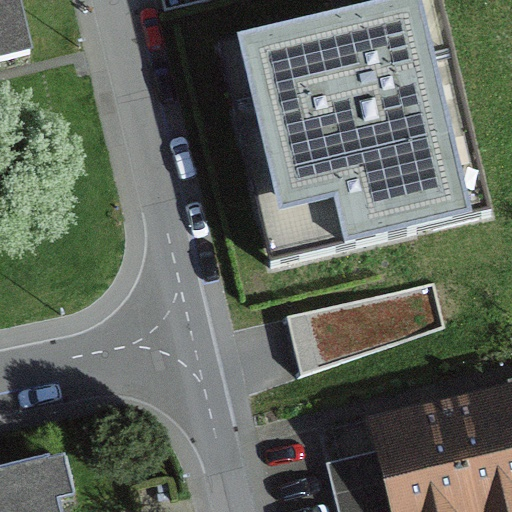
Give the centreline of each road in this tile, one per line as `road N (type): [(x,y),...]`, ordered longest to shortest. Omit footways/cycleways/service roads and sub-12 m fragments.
road 1 (residential): [(187,338),(107,0)]
road 2 (residential): [(0,382),(187,338)]
road 3 (residential): [(229,511),(187,338)]
